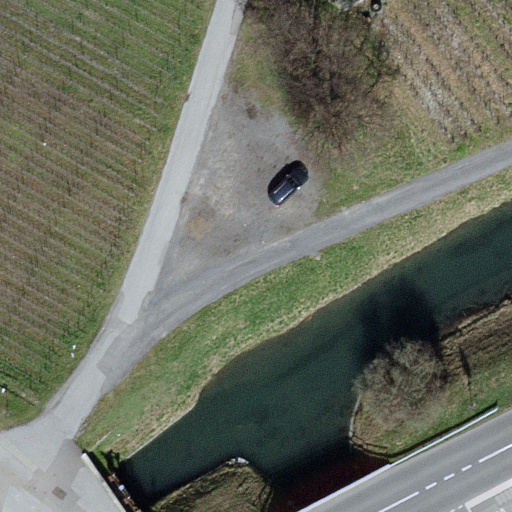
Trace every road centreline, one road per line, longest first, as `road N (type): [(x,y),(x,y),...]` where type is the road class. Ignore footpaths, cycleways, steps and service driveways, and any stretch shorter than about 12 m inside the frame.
road 1 (unclassified): [(233,0),(133,303),(19,481)]
road 2 (track): [(511,154),(147,329),(123,324)]
